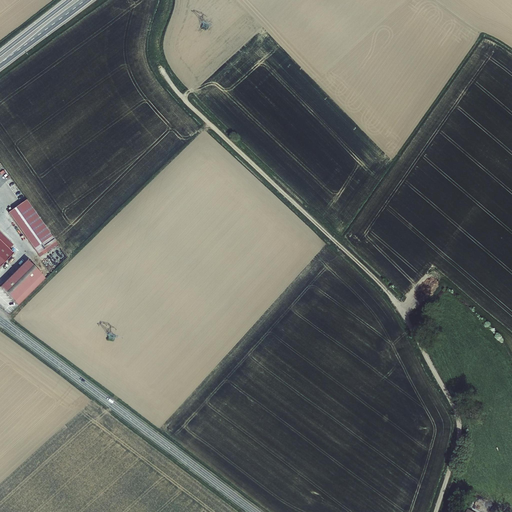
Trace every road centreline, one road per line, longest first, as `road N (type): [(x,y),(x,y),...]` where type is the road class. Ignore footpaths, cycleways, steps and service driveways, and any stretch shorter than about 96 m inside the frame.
road 1 (track): [(167,0),(154,41),(169,84),(379,281),(456,411),(457,450),(436,511)]
road 2 (tertiary): [(254,511),(0,319)]
